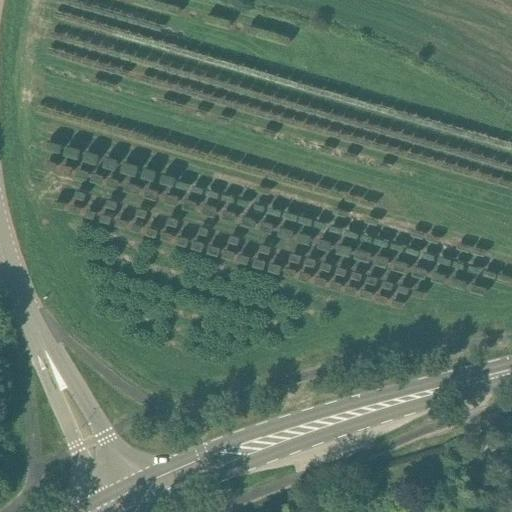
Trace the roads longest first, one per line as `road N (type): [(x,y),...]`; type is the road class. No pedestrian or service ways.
road 1 (tertiary): [(471,381),(332,408),(127,484)]
road 2 (tertiary): [(144,511),(282,450),(471,381)]
road 3 (tertiary): [(52,365),(54,394),(96,501)]
road 4 (tertiary): [(127,484),(106,434),(52,365)]
road 5 (tertiary): [(52,365),(0,239)]
